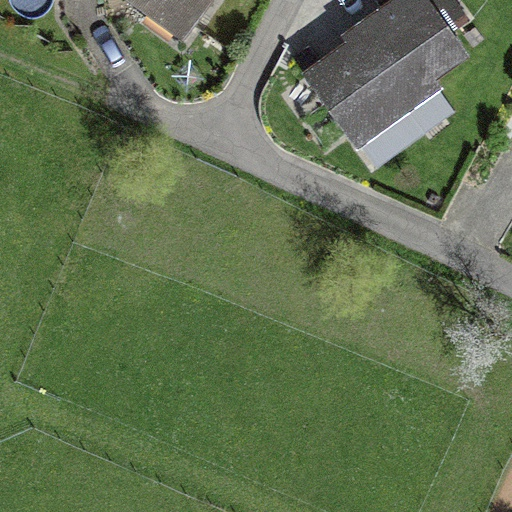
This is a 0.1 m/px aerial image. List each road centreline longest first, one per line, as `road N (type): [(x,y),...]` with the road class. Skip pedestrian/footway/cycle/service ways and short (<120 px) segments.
road 1 (residential): [(511,295),(211,145),(289,0)]
road 2 (track): [(211,145),(0,59)]
